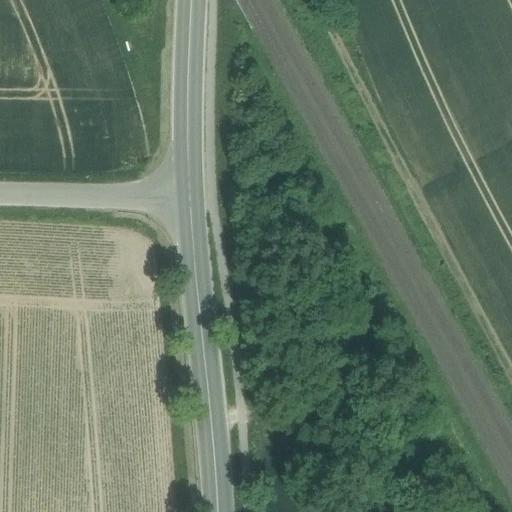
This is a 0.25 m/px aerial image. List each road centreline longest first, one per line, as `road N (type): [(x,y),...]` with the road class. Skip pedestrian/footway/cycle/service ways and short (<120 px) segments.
road 1 (track): [(511,356),(320,0)]
road 2 (secondary): [(189,200),(217,511)]
road 3 (secondary): [(190,0),(189,200)]
road 4 (unclassified): [(0,194),(189,200)]
